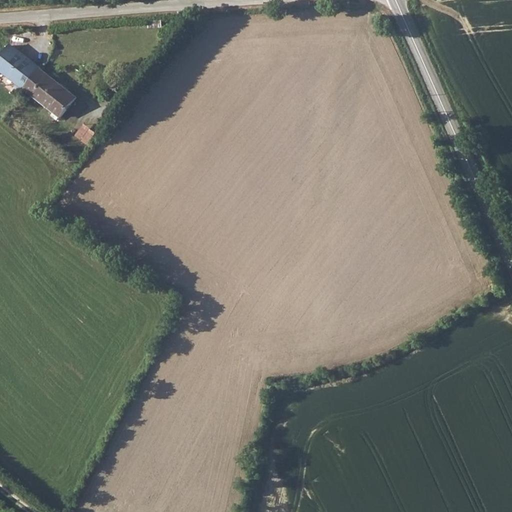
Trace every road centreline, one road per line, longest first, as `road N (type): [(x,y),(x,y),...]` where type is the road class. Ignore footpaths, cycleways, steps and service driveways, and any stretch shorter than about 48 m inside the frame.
road 1 (tertiary): [(511,261),(396,0)]
road 2 (residential): [(252,0),(0,18)]
